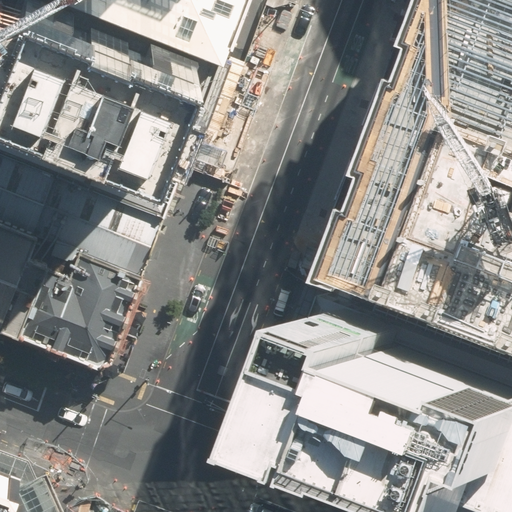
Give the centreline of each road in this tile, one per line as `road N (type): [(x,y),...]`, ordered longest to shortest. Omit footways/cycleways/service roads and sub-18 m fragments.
road 1 (tertiary): [(346,0),(166,463)]
road 2 (residential): [(0,398),(166,463)]
road 3 (residential): [(166,463),(290,511)]
